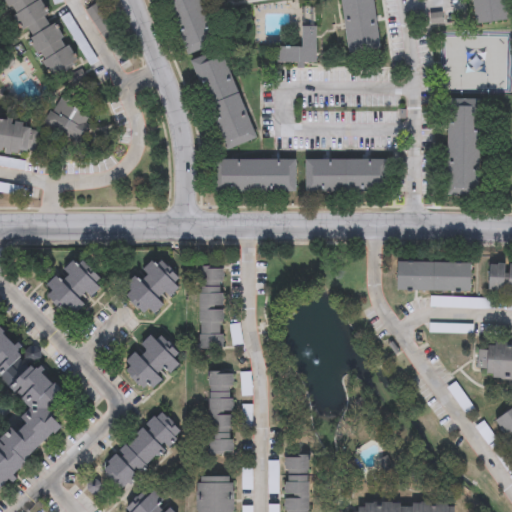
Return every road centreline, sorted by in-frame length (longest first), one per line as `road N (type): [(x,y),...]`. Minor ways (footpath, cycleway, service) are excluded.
road 1 (tertiary): [(0,223),(511,225)]
road 2 (residential): [(133,0),(183,134),(187,223)]
